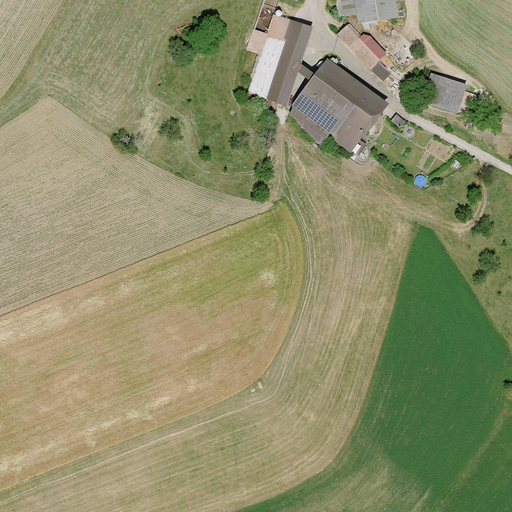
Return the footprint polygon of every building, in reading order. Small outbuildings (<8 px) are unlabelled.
[(357,14),(354,0),(337,0),(341,17),(357,14)] [(399,0),(358,0),(361,27),(402,22),(399,0)] [(250,95),(284,105),(302,46),(286,41),(291,22),(274,17),(250,95)] [(374,68),(387,55),(366,33),(353,45),(374,68)] [(329,62),(292,114),(353,158),(390,106),(329,62)] [(469,87),(432,77),(424,105),(461,116),(469,87)]
